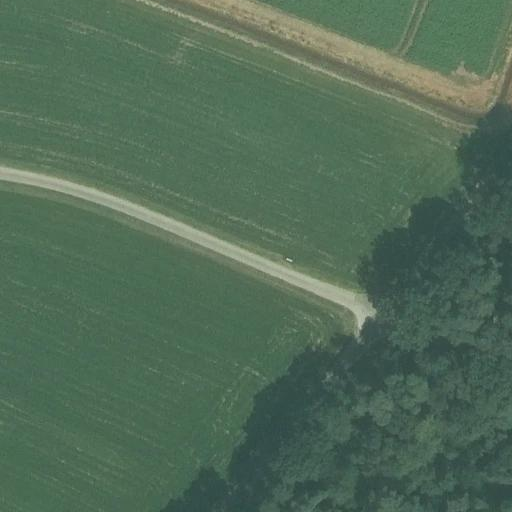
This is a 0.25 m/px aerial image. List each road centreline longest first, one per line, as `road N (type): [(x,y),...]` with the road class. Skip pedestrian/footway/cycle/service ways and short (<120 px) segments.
road 1 (unclassified): [(224,511),(511,150)]
road 2 (track): [(380,318),(511,352)]
